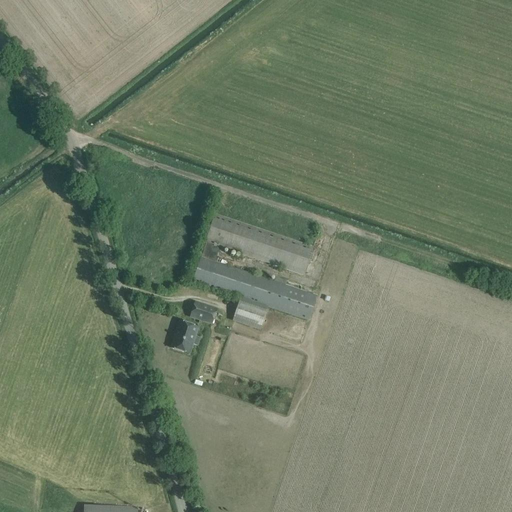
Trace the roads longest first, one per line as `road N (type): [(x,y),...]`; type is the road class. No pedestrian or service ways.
road 1 (unclassified): [(176,511),(77,169),(53,120),(0,48)]
road 2 (unknown): [(68,152),(105,147),(381,240)]
